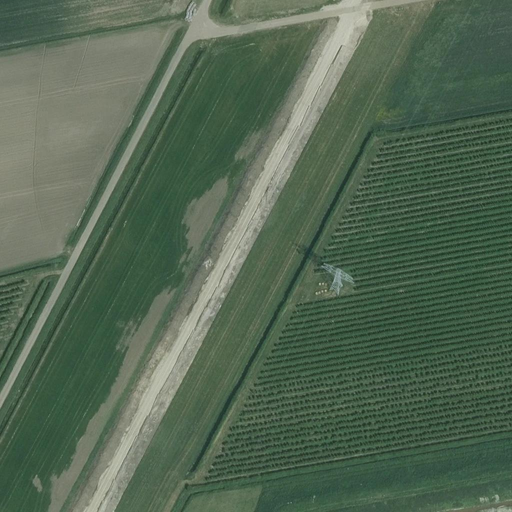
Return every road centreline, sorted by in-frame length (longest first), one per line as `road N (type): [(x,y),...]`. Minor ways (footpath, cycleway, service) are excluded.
road 1 (unclassified): [(0,403),(194,30)]
road 2 (unclassified): [(194,30),(223,33),(418,0)]
